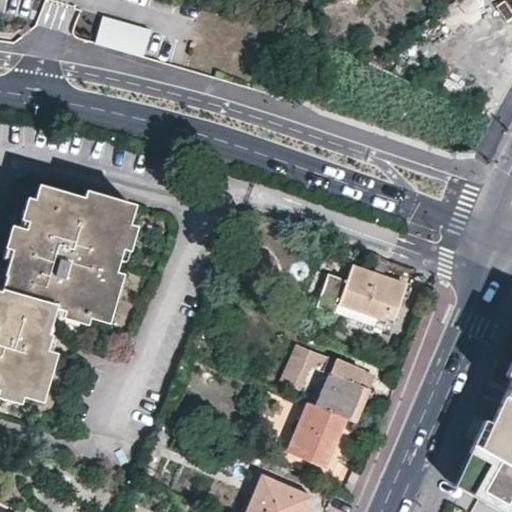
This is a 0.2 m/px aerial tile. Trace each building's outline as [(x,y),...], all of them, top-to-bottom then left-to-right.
[(100,13),(92,41),(143,55),(151,27),(100,13)] [(128,225),(133,207),(86,193),(81,210),(36,198),(35,202),(30,221),(36,223),(32,235),(19,230),(10,261),(4,281),(0,293),(0,292),(0,390),(11,394),(9,402),(17,405),(19,397),(43,404),(57,356),(48,353),(52,339),(43,335),(48,313),(54,315),(58,304),(70,307),(68,313),(83,317),(81,323),(85,324),(88,318),(106,323),(120,276),(114,273),(117,261),(111,258),(115,246),(121,247),(126,231),(133,234),(135,227),(128,225)] [(28,200),(19,230),(32,235),(36,223),(30,221),(35,202),(28,200)] [(3,259),(10,261),(19,230),(12,228),(3,259)] [(124,262),(133,234),(126,231),(121,247),(115,246),(111,258),(117,261),(124,262)] [(183,391),(339,452),(404,287),(344,264),(333,292),(302,280),(288,317),(272,311),(268,319),(245,310),(241,321),(215,311),(183,391)] [(54,315),(81,323),(83,317),(68,313),(70,307),(58,304),(54,315)] [(483,420),(472,445),(511,466),(511,376),(502,398),(497,410),(490,423),(483,420)] [(0,399),(9,402),(11,394),(0,390),(0,399)] [(511,466),(472,445),(457,477),(511,508),(511,466)] [(244,511),(301,511),(308,497),(260,475),(244,511)] [(511,511),(511,508),(457,477),(453,485),(479,500),(501,511),(511,511)]
